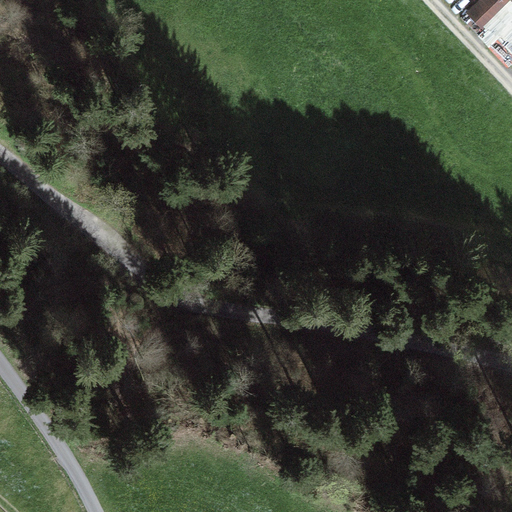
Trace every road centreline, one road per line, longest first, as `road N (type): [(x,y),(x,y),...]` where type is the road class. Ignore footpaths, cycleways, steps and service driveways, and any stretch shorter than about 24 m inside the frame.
road 1 (unclassified): [(0,154),(172,294),(511,366)]
road 2 (unclassified): [(94,511),(0,364)]
